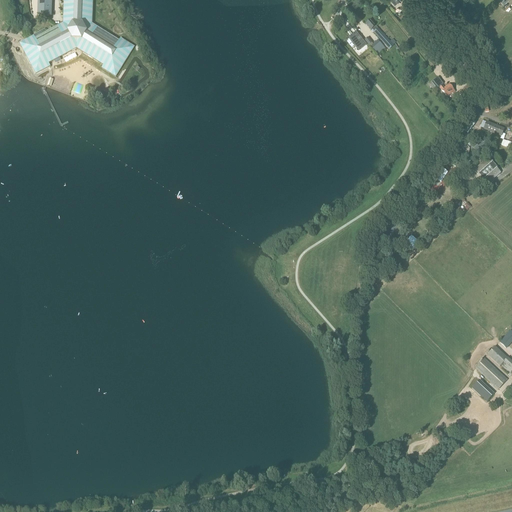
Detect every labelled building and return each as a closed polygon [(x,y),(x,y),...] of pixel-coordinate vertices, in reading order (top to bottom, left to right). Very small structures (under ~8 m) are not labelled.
[(64,0),(63,23),(24,44),(29,54),(26,56),(35,74),(50,67),(48,64),(77,49),(118,75),(134,49),(93,24),(93,0),(64,0)] [(50,0),(39,0),(39,16),(50,16),(50,0)] [(373,32),(389,50),(394,45),(378,28),(376,26),(370,20),(365,24),(371,31),(372,30),(374,32),(373,32)] [(354,39),(351,41),(360,52),(362,50),(363,49),(367,46),(352,26),(348,29),(354,36),(353,37),(354,39)] [(385,48),(378,40),(370,47),(374,52),(375,53),(377,55),(385,48)] [(440,87),(440,88),(447,97),(452,93),(453,94),(455,92),(449,85),(444,88),(442,86),(441,86),(443,84),(438,77),(431,82),(437,89),(440,87)] [(495,90),(489,84),(485,88),(484,90),(478,97),(481,100),(488,91),(492,94),(495,90)] [(489,100),(488,101),(492,104),(497,107),(505,99),(498,93),(497,94),(495,92),(490,98),(489,100)] [(470,122),(464,131),(467,133),(476,122),(473,120),(471,123),(470,122)] [(501,136),(504,129),(487,122),(484,129),(501,136)] [(468,133),(466,135),(465,134),(461,138),(461,139),(459,141),(459,142),(457,144),(461,148),(472,138),(468,133)] [(481,149),(482,150),(486,146),(485,144),(488,142),(486,140),(483,142),(478,146),(481,149)] [(455,144),(451,147),(461,158),(465,154),(455,144)] [(479,174),(484,179),(483,180),(487,185),(501,173),(497,168),(498,168),(493,162),(488,157),(475,169),(479,174)] [(448,172),(443,168),(436,178),(441,182),(448,172)] [(455,212),(459,210),(455,201),(451,203),(455,212)] [(426,210),(421,206),(417,211),(421,215),(426,210)] [(439,225),(435,221),(431,225),(435,229),(439,225)] [(419,242),(411,236),(404,243),(412,250),(419,242)] [(506,349),(511,342),(511,332),(510,330),(499,342),(506,349)] [(487,355),(500,367),(501,365),(510,373),(508,375),(510,377),(511,375),(511,361),(508,358),(507,358),(495,347),(487,355)] [(485,359),(475,369),(498,390),(508,380),(485,359)] [(494,395),(479,381),(472,389),(487,403),(494,395)] [(466,400),(461,405),(463,408),(464,408),(469,403),(466,400)] [(454,435),(450,430),(441,438),(444,443),(454,435)]
